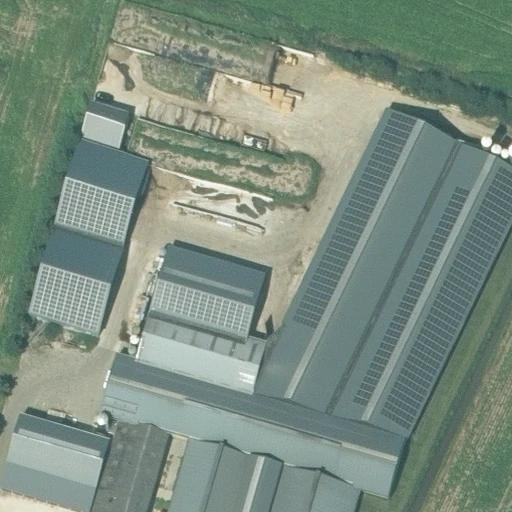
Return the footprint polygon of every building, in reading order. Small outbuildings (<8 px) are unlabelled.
[(91,106),(81,141),(120,152),(130,117),(91,106)] [(268,346),(253,397),(405,441),(511,221),(511,172),(388,112),(283,329),(268,346)] [(218,179),(278,199),(290,163),(230,143),(218,179)] [(78,145),(29,317),(99,337),(149,165),(113,155),(78,145)] [(118,358),(101,416),(170,436),(192,443),(172,511),(239,511),(254,461),(276,468),(263,511),(352,511),(358,494),(387,502),(405,441),(253,397),(268,346),(248,340),(265,277),(169,249),(137,363),(118,358)] [(19,420),(0,484),(0,486),(88,511),(92,511),(111,446),(19,420)] [(254,461),(239,511),(263,511),(276,468),(254,461)]
